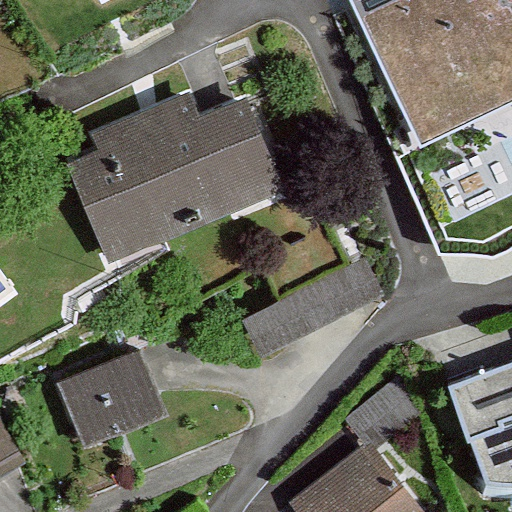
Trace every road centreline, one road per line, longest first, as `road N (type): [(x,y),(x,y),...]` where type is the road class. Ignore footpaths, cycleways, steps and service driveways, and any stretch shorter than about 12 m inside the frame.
road 1 (residential): [(429,300),(379,141),(331,43),(300,8),(255,0),(86,77),(0,133)]
road 2 (residential): [(429,300),(362,348),(220,511)]
